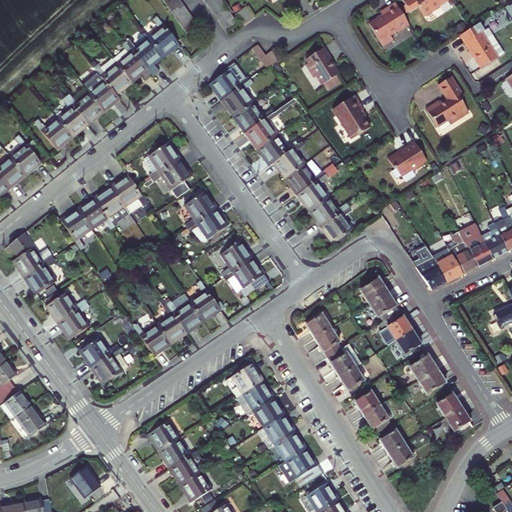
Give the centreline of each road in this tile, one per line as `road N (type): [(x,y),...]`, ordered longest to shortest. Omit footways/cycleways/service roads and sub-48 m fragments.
road 1 (residential): [(264,314),(392,511)]
road 2 (residential): [(170,95),(307,284)]
road 3 (residential): [(0,233),(170,95)]
road 4 (residential): [(264,314),(95,430)]
road 5 (tertiary): [(0,299),(95,430)]
road 6 (residential): [(425,303),(380,243),(364,245),(307,284)]
road 7 (residential): [(506,430),(425,303)]
